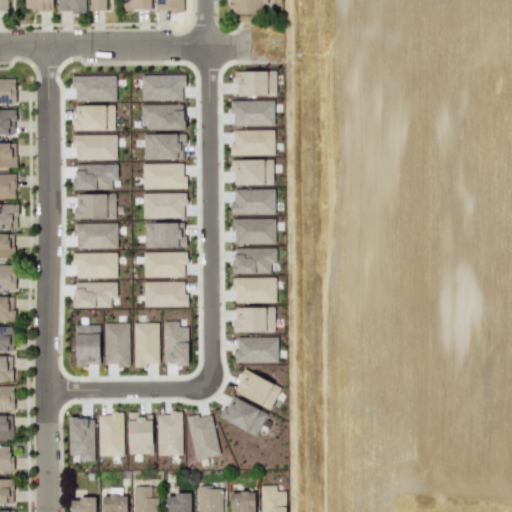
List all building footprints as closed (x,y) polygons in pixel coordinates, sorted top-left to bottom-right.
[(23,0),(23,10),(51,11),(51,0),(23,0)] [(84,12),(84,0),(55,0),(56,12),(84,12)] [(105,9),(104,0),(88,0),(89,9),(105,9)] [(149,0),(121,0),(122,9),(150,8),(149,0)] [(154,0),(154,11),(182,10),(182,0),(154,0)] [(275,71),(234,70),(234,95),(274,95),(275,71)] [(140,74),(140,99),(183,99),(182,74),(140,74)] [(70,75),(70,88),(74,88),(74,100),(114,100),(114,75),(70,75)] [(14,77),(0,77),(0,103),(14,103),(14,77)] [(272,100),(229,100),(229,113),(232,113),(232,125),(273,124),(272,100)] [(139,104),(140,119),(145,119),(146,129),(183,128),(182,103),(139,104)] [(80,129),(113,130),(113,104),(78,104),(77,121),(80,121),(80,129)] [(0,134),(13,134),(13,109),(0,109),(0,134)] [(229,155),(273,154),(273,129),(232,130),(232,142),(229,142),(229,155)] [(74,159),(115,158),(115,133),(70,134),(71,146),(74,146),(74,159)] [(183,133),(143,133),(143,158),(183,158),(183,133)] [(15,142),(0,142),(0,166),(14,167),(15,142)] [(272,184),(271,159),(235,160),(235,184),(272,184)] [(185,188),(185,174),(181,174),(181,162),(141,163),(141,188),(185,188)] [(73,164),(74,189),(110,188),(110,179),(116,179),(116,163),(73,164)] [(0,198),(13,198),(13,173),(0,173),(0,198)] [(273,188),(233,189),(233,200),(229,200),(230,214),(274,213),(273,188)] [(141,218),(183,217),(183,192),(141,192),(141,218)] [(114,218),(113,193),(76,193),(76,208),(72,208),(72,218),(114,218)] [(16,204),(0,203),(0,228),(16,229),(16,204)] [(274,218),(230,218),(230,231),(233,232),(233,243),(273,243),(274,218)] [(116,247),(115,222),(72,223),(72,235),(75,235),(75,248),(116,247)] [(183,222),(143,223),(144,247),(183,246),(183,222)] [(12,233),(0,233),(0,257),(12,258),(12,233)] [(269,272),(269,263),(275,263),(275,247),(232,247),(232,273),(269,272)] [(142,251),(142,277),(184,276),(184,251),(142,251)] [(115,277),(115,252),(71,252),(71,264),(75,264),(75,277),(115,277)] [(0,289),(14,290),(14,265),(0,264),(0,289)] [(274,277),(230,277),(230,290),(234,290),(234,302),(274,302),(274,277)] [(115,282),(73,281),(73,306),(109,307),(109,298),(115,298),(115,282)] [(142,306),(185,306),(185,281),(142,281),(142,306)] [(13,296),(0,295),(0,320),(13,320),(13,296)] [(273,307),(236,307),(236,322),(232,321),(232,331),(273,332),(273,307)] [(187,326),(177,326),(177,321),(161,321),(162,364),(187,363),(187,326)] [(128,323),(103,322),(103,365),(128,365),(128,323)] [(158,363),(157,322),(132,322),(133,367),(145,367),(145,364),(158,363)] [(98,324),(74,324),(74,365),(99,365),(98,324)] [(0,350),(12,351),(13,326),(0,325),(0,350)] [(277,337),(234,336),(234,362),(276,363),(277,337)] [(0,380),(11,380),(11,355),(0,355),(0,380)] [(233,391),(268,409),(279,386),(244,369),(233,391)] [(0,410),(12,410),(12,385),(0,385),(0,410)] [(254,435),(266,413),(232,395),(225,410),(229,412),(225,420),(254,435)] [(121,411),(108,411),(108,414),(96,414),(97,455),(122,455),(121,411)] [(180,454),(181,411),(167,411),(167,414),(156,414),(155,454),(180,454)] [(127,453),(151,453),(150,412),(126,413),(127,453)] [(185,417),(193,459),(218,454),(210,412),(185,417)] [(10,414),(0,414),(0,438),(10,438),(10,414)] [(93,460),(92,417),(67,417),(68,455),(77,454),(77,460),(93,460)] [(0,470),(10,471),(11,446),(0,445),(0,470)] [(0,503),(11,504),(12,479),(0,478),(0,503)] [(275,491),(275,485),(259,485),(259,511),(284,511),(284,491),(275,491)] [(132,486),(132,511),(156,511),(156,486),(132,486)] [(196,511),(221,511),(221,487),(196,487),(196,511)] [(230,491),(229,511),(253,511),(254,491),(230,491)] [(165,493),(165,511),(189,511),(189,493),(165,493)] [(101,495),(101,511),(126,511),(126,495),(101,495)] [(94,511),(94,497),(69,497),(69,511),(94,511)]
